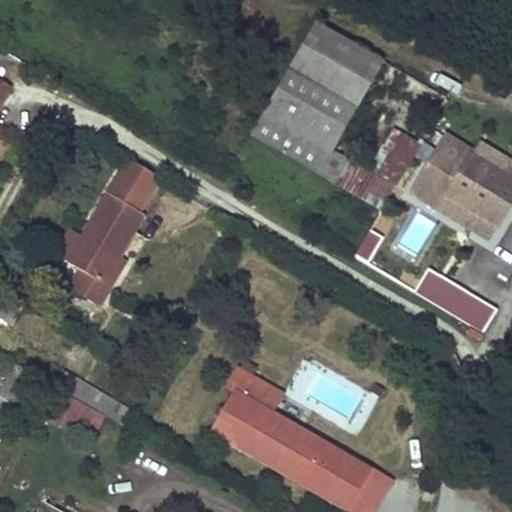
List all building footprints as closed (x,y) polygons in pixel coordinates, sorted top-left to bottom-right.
[(315,27),(255,134),(317,174),(381,64),(315,27)] [(6,85),(0,94),(0,108),(12,88),(6,85)] [(446,136),(420,180),(441,192),(447,196),(468,209),(464,216),(461,221),(490,239),(511,202),(511,168),(504,163),(498,174),(470,157),(472,152),(446,136)] [(105,286),(121,258),(146,215),(142,213),(162,179),(130,160),(84,238),(68,264),(81,272),(105,286)] [(420,180),(395,221),(416,234),(441,192),(420,180)] [(447,196),(442,203),(464,216),(468,209),(447,196)] [(71,231),(56,257),(68,264),(84,238),(71,231)] [(368,265),(379,238),(364,232),(353,260),(368,265)] [(121,258),(105,286),(81,272),(71,289),(103,308),(130,262),(121,258)] [(423,275),(412,300),(484,332),(496,307),(423,275)] [(20,305),(0,292),(0,315),(10,322),(20,305)] [(29,373),(11,363),(0,386),(0,436),(1,437),(29,373)] [(60,370),(51,386),(118,424),(123,414),(127,409),(60,370)] [(288,398),(245,373),(234,392),(239,395),(215,437),(345,511),(369,469),(277,417),(288,398)] [(132,419),(123,414),(118,424),(126,429),(132,419)] [(62,436),(54,450),(74,461),(82,446),(62,436)] [(373,511),(391,481),(369,469),(345,511),(373,511)]
